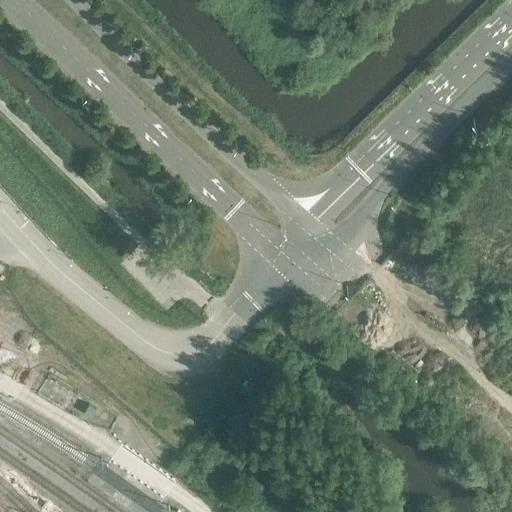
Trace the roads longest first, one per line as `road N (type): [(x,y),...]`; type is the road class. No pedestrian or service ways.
road 1 (tertiary): [(12,0),(280,253)]
road 2 (tertiary): [(307,223),(73,0)]
road 3 (tertiary): [(511,21),(307,223)]
road 4 (tertiary): [(335,248),(391,180),(511,63)]
road 5 (track): [(511,402),(470,364),(462,336),(392,276),(369,275)]
